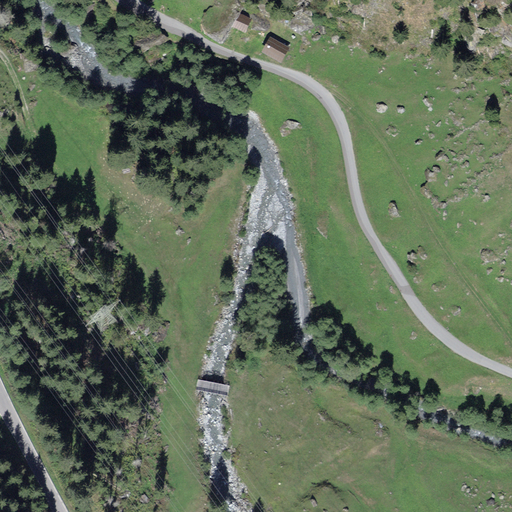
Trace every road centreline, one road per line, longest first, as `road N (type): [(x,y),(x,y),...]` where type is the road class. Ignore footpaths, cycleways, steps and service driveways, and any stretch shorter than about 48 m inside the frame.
road 1 (track): [(0,55),(45,156),(162,292),(189,381),(285,415),(379,511)]
road 2 (tertiary): [(511,374),(433,327),(372,239),(338,114),(319,90),(217,49),(128,0)]
road 3 (tertiary): [(0,395),(60,511)]
